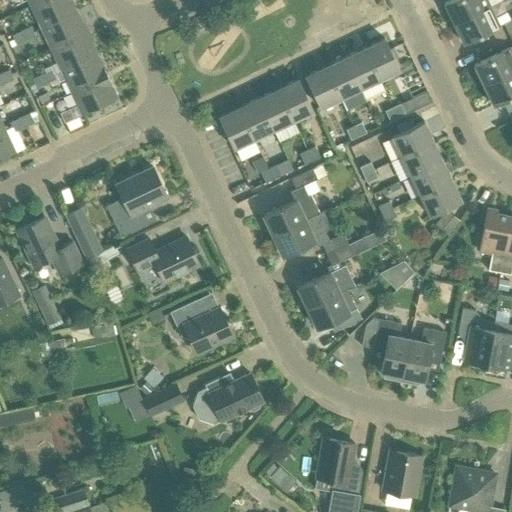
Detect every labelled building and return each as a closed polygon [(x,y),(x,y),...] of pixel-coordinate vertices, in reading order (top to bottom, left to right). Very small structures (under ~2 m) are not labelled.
[(72,0),(40,0),(30,5),(41,27),(77,10),(72,0)] [(448,0),(444,2),(454,22),(490,5),(487,0),(448,0)] [(490,5),(454,22),(464,42),(500,25),(490,5)] [(41,27),(51,48),(87,31),(77,10),(41,27)] [(511,32),(511,18),(503,23),(509,34),(511,32)] [(30,25),(21,29),(26,39),(35,34),(30,25)] [(17,43),(26,39),(21,29),(12,33),(17,43)] [(87,31),(51,48),(61,70),(97,53),(87,31)] [(365,47),(380,79),(399,69),(384,38),(365,47)] [(365,47),(345,56),(360,88),(380,79),(365,47)] [(474,64),(484,84),(511,70),(511,51),(510,47),(474,64)] [(61,70),(71,92),(108,75),(106,72),(97,53),(61,70)] [(325,66),(340,97),(360,88),(345,56),(325,66)] [(340,97),(325,66),(305,75),(320,107),(340,97)] [(9,69),(0,73),(2,78),(4,82),(13,78),(9,69)] [(51,69),(42,73),(44,78),(47,83),(56,79),(51,69)] [(511,70),(484,84),(493,104),(511,95),(511,70)] [(38,87),(47,83),(44,78),(42,73),(33,78),(38,87)] [(108,75),(71,92),(82,114),(118,97),(110,81),(108,75)] [(278,88),(293,120),(313,110),(298,79),(278,88)] [(259,97),(274,129),(293,120),(278,88),(259,97)] [(356,110),(371,104),(366,91),(350,97),(356,110)] [(49,98),(47,92),(38,96),(41,102),(49,98)] [(259,97),(240,106),(255,138),(274,129),(259,97)] [(393,107),(398,118),(405,114),(400,104),(393,107)] [(255,138),(240,106),(219,116),(234,148),(255,138)] [(398,118),(393,107),(385,111),(390,121),(398,118)] [(60,113),(64,122),(73,118),(69,109),(60,113)] [(29,114),(20,118),(22,122),(24,126),(33,122),(29,114)] [(22,122),(20,118),(11,122),(15,130),(24,126),(22,122)] [(412,118),(397,125),(400,132),(415,125),(412,118)] [(392,136),(402,157),(434,142),(424,121),(415,125),(400,132),(392,136)] [(354,126),(359,136),(366,133),(361,122),(354,126)] [(359,136),(354,126),(346,129),(351,140),(359,136)] [(6,129),(0,132),(0,158),(16,152),(6,129)] [(402,157),(411,176),(443,161),(434,142),(402,157)] [(315,147),(307,150),(312,161),(320,157),(315,147)] [(312,161),(307,150),(300,154),(304,164),(312,161)] [(359,166),(363,175),(373,170),(369,161),(359,166)] [(443,161),(411,176),(421,196),(452,181),(443,161)] [(275,165),(269,168),(274,179),(280,176),(275,165)] [(106,205),(121,236),(147,223),(141,210),(167,197),(153,166),(116,183),(122,197),(106,205)] [(274,179),(269,168),(267,169),(260,172),(265,183),(274,179)] [(264,214),(273,235),(320,213),(311,194),(309,196),(303,185),(317,178),(313,168),(291,178),(296,188),(290,191),(294,200),(264,214)] [(373,170),(363,175),(367,182),(377,178),(373,170)] [(452,181),(421,196),(429,215),(461,200),(452,181)] [(378,206),(382,214),(392,210),(388,201),(378,206)] [(66,214),(87,257),(101,250),(81,207),(66,214)] [(499,272),(510,216),(496,213),(496,210),(486,208),(478,252),(491,255),(488,270),(499,272)] [(392,210),(382,214),(385,221),(395,217),(392,210)] [(324,211),(320,213),(273,235),(282,255),(314,240),(317,247),(322,244),(327,254),(348,244),(343,234),(343,233),(329,240),(325,231),(332,228),(324,211)] [(17,229),(34,265),(48,259),(53,261),(60,274),(83,263),(72,241),(59,247),(44,216),(17,229)] [(511,216),(510,216),(499,272),(510,274),(511,263),(511,216)] [(387,239),(382,228),(371,233),(376,244),(387,239)] [(127,249),(138,272),(151,265),(157,267),(163,281),(199,264),(186,236),(155,251),(149,238),(127,249)] [(113,244),(101,250),(87,257),(86,257),(93,272),(110,264),(107,258),(118,253),(113,244)] [(353,255),(348,244),(327,254),(332,266),(328,268),(329,272),(298,287),(307,307),(339,292),(346,288),(355,284),(346,265),(342,267),(339,261),(353,255)] [(0,303),(19,294),(5,265),(0,267),(0,303)] [(405,266),(394,276),(402,284),(412,274),(405,266)] [(486,287),(495,288),(497,278),(488,277),(486,287)] [(499,289),(508,290),(510,281),(501,279),(499,289)] [(33,290),(49,324),(59,319),(44,285),(33,290)] [(346,288),(339,292),(307,307),(316,327),(335,318),(340,328),(361,318),(356,308),(346,288)] [(170,311),(181,335),(190,338),(196,352),(232,335),(219,306),(209,310),(202,308),(200,309),(196,299),(170,311)] [(462,307),(457,332),(469,334),(464,360),(486,364),(492,330),(494,323),(473,319),(475,310),(462,307)] [(149,317),(152,323),(163,318),(160,311),(149,317)] [(366,325),(362,345),(373,348),(384,350),(382,360),(380,371),(382,371),(384,377),(401,380),(402,375),(409,339),(398,336),(401,323),(373,317),(366,325)] [(492,330),(486,364),(507,368),(511,349),(511,324),(494,321),(494,323),(492,330)] [(96,328),(98,338),(114,335),(112,325),(96,328)] [(402,375),(401,380),(417,384),(421,379),(423,379),(426,369),(428,359),(439,361),(445,332),(423,327),(421,341),(409,339),(402,375)] [(48,343),(50,357),(65,354),(62,340),(48,343)] [(249,410),(252,411),(258,408),(259,405),(258,402),(263,400),(250,373),(223,385),(219,377),(204,384),(206,388),(198,392),(193,407),(199,419),(213,423),(248,407),(249,410)] [(153,387),(145,380),(138,388),(146,394),(153,387)] [(142,397),(150,415),(183,400),(175,383),(142,397)] [(119,393),(122,400),(140,392),(137,385),(119,393)] [(315,487),(331,490),(327,511),(354,511),(358,496),(362,471),(350,469),(355,443),(323,437),(315,477),(316,477),(315,487)] [(382,489),(414,495),(421,456),(389,450),(382,489)] [(449,505),(485,511),(504,511),(505,509),(489,506),(495,473),(456,466),(449,505)] [(198,471),(185,469),(183,485),(197,487),(198,471)] [(0,491),(0,511),(9,511),(6,503),(24,497),(20,484),(0,491)] [(54,497),(59,511),(64,511),(90,504),(84,487),(54,497)] [(88,507),(74,511),(108,511),(105,502),(88,507)]
